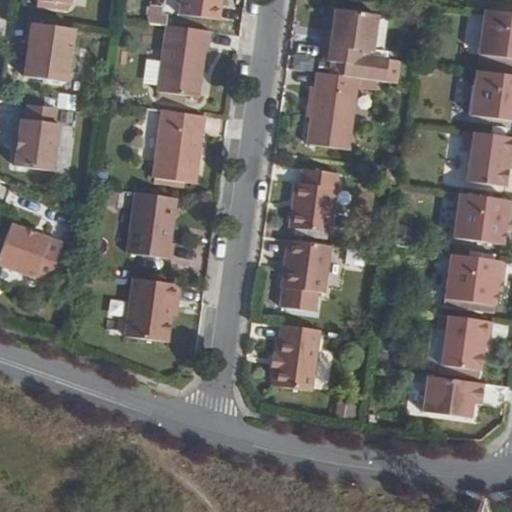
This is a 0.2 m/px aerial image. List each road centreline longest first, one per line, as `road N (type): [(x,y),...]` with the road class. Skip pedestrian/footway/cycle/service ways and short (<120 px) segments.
road 1 (residential): [(262,0),(224,355),(208,431)]
road 2 (residential): [(511,476),(369,466),(208,431)]
road 3 (residential): [(208,431),(0,359)]
